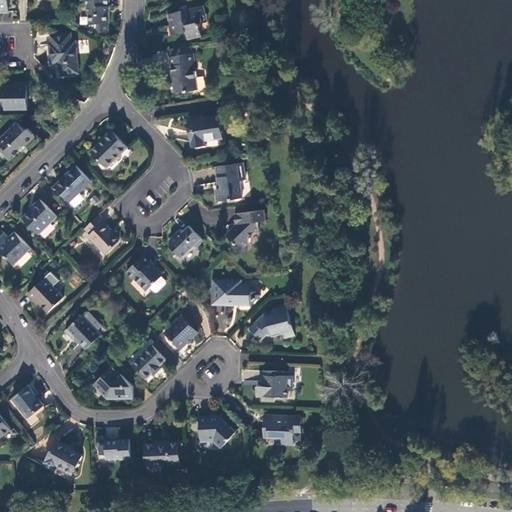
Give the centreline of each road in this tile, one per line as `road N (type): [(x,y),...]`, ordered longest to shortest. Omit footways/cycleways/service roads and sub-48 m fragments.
road 1 (tertiary): [(218,511),(321,503),(451,511)]
road 2 (residential): [(31,350),(68,404),(85,415),(133,417),(181,384)]
road 3 (residential): [(168,159),(123,204),(143,226),(186,188)]
road 4 (residential): [(108,100),(0,200)]
